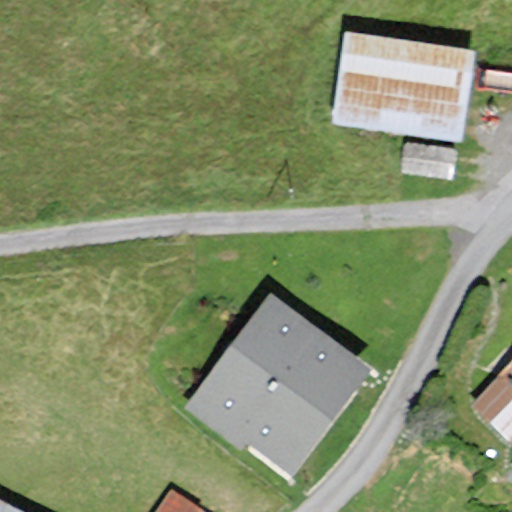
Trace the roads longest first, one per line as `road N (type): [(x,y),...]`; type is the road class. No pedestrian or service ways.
road 1 (unclassified): [(495,228),(435,215),(137,229),(0,246)]
road 2 (residential): [(312,511),(375,438),(447,297),(495,228)]
